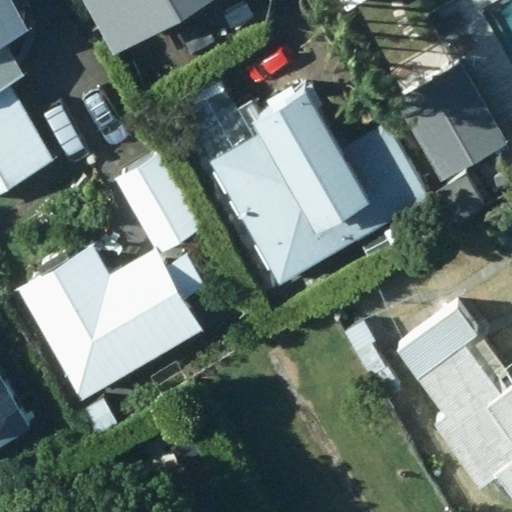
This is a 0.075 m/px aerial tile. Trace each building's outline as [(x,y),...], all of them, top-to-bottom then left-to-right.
[(0,20),(24,6),(20,0),(0,0),(0,175),(49,147),(26,108),(3,69),(19,60),(0,29),(0,20)] [(86,0),(105,34),(167,0),(86,0)] [(502,133),(455,52),(388,91),(436,172),(502,133)] [(208,148),(276,269),(422,186),(382,115),(341,137),(304,72),(245,105),(256,123),(208,148)] [(199,219),(156,147),(117,170),(159,244),(199,219)] [(87,232),(11,276),(77,387),(195,318),(149,240),(107,265),(87,232)] [(511,367),(509,370),(456,296),(394,341),(434,407),(426,411),(474,477),(493,463),(511,487),(511,367)] [(359,315),(341,327),(381,393),(399,383),(359,315)] [(0,437),(28,422),(0,371),(0,437)] [(114,417),(100,391),(67,409),(81,435),(114,417)] [(76,472),(53,486),(64,506),(87,492),(76,472)]
